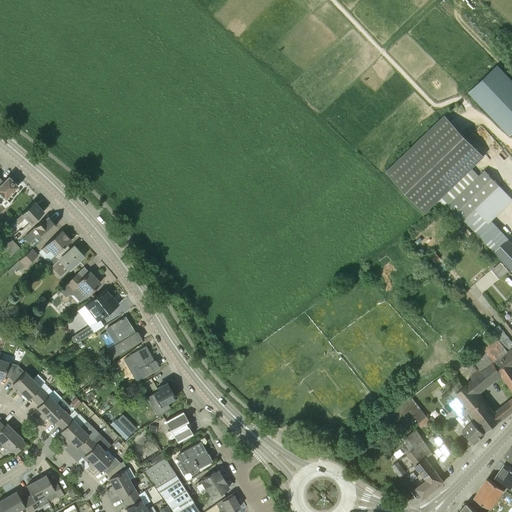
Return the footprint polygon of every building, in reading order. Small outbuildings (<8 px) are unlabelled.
[(478,84),(511,121),(511,61),(508,57),(478,84)] [(444,114),(385,171),(425,213),(484,156),(444,114)] [(474,171),(444,200),(463,219),(499,185),(485,170),(479,176),(474,171)] [(0,213),(5,208),(0,203),(18,186),(8,177),(0,184),(0,213)] [(31,224),(44,212),(33,202),(14,220),(17,224),(21,221),(25,218),(31,224)] [(39,242),(56,226),(47,215),(23,237),(28,243),(34,237),(39,242)] [(54,255),(71,240),(62,230),(42,248),(46,253),(50,250),(54,255)] [(0,248),(4,253),(15,243),(10,238),(0,246),(0,248)] [(15,243),(4,253),(9,258),(20,248),(15,243)] [(77,249),(74,246),(58,260),(54,255),(45,264),(50,269),(51,267),(60,277),(68,270),(68,271),(84,257),(82,255),(83,253),(78,248),(77,249)] [(25,267),(38,255),(32,249),(19,260),(25,267)] [(100,283),(89,272),(81,279),(76,274),(66,283),(59,290),(56,293),(58,295),(61,292),(66,297),(68,295),(73,295),(79,301),(87,294),(92,290),(100,283)] [(459,297),(466,292),(460,284),(453,290),(459,297)] [(97,321),(118,305),(105,288),(84,304),(97,321)] [(134,333),(125,318),(109,327),(109,328),(105,331),(114,345),(105,350),(111,359),(141,341),(136,332),(134,333)] [(75,345),(81,341),(80,341),(93,333),(89,326),(70,337),(75,345)] [(511,342),(511,343),(499,326),(492,331),(495,336),(508,352),(509,352),(493,364),(502,376),(511,390),(511,342)] [(453,395),(463,406),(479,393),(501,377),(502,376),(493,364),(509,352),(508,352),(495,336),(469,356),(467,352),(458,359),(464,368),(473,361),(479,369),(472,374),(470,376),(472,379),(467,383),(468,384),(463,387),(459,382),(460,381),(450,368),(442,374),(452,388),(451,389),(455,394),(453,395)] [(153,361),(145,346),(129,355),(134,363),(131,365),(135,372),(134,373),(134,375),(134,377),(136,378),(137,378),(138,378),(139,379),(143,376),(158,368),(154,360),(153,361)] [(10,378),(18,365),(0,359),(0,377),(3,378),(4,376),(10,378)] [(18,394),(33,379),(25,371),(24,371),(18,365),(10,378),(14,382),(12,383),(18,389),(15,391),(18,394)] [(34,401),(45,391),(33,379),(18,394),(20,396),(23,394),(28,399),(30,397),(34,401)] [(164,388),(162,385),(155,389),(156,391),(152,393),(160,408),(176,399),(168,385),(164,388)] [(472,421),(474,420),(469,414),(463,406),(453,395),(455,394),(451,389),(451,390),(447,393),(453,400),(448,404),(458,415),(456,417),(465,428),(462,430),(473,443),(484,434),(472,421)] [(42,418),(57,403),(45,391),(34,401),(38,405),(36,407),(42,413),(39,415),(42,418)] [(92,393),(86,397),(90,403),(96,398),(92,393)] [(476,418),(487,431),(500,421),(500,420),(494,411),(479,393),(463,406),(469,414),(474,420),(476,418)] [(76,397),(70,403),(75,408),(81,402),(76,397)] [(418,423),(426,416),(411,397),(385,417),(391,424),(409,411),(418,423)] [(511,397),(494,411),(500,420),(511,410),(511,397)] [(58,425),(69,415),(64,410),(69,405),(62,398),(57,403),(42,418),(44,420),(47,418),(52,423),(54,421),(58,425)] [(193,434),(189,426),(190,426),(190,424),(183,411),(165,421),(171,430),(178,443),(193,434)] [(66,442),(81,427),(69,415),(58,425),(63,429),(60,431),(66,437),(63,439),(66,442)] [(426,416),(418,423),(422,427),(430,421),(426,416)] [(432,416),(428,418),(433,425),(437,422),(432,416)] [(0,440),(3,443),(15,431),(7,423),(0,418),(0,440)] [(115,418),(110,424),(125,439),(131,434),(115,418)] [(149,425),(148,432),(155,433),(157,426),(149,425)] [(93,439),(99,433),(101,431),(96,427),(88,434),(81,427),(66,442),(68,444),(71,442),(76,447),(79,445),(83,449),(93,439)] [(425,477),(434,471),(435,470),(426,457),(431,453),(416,430),(403,439),(406,443),(402,446),(407,453),(411,451),(419,462),(416,465),(425,477)] [(15,431),(3,443),(11,451),(12,450),(16,454),(26,444),(22,440),(23,439),(15,431)] [(90,466),(105,451),(111,445),(99,433),(93,439),(83,449),(87,453),(84,455),(90,461),(88,463),(90,466)] [(443,470),(457,457),(438,437),(433,441),(439,447),(438,448),(443,453),(439,457),(442,461),(438,464),(443,470)] [(204,455),(198,444),(177,456),(180,462),(177,464),(183,475),(197,468),(197,469),(212,461),(207,453),(204,455)] [(107,473),(118,465),(105,451),(90,466),(92,468),(95,466),(100,471),(102,469),(106,473),(107,473)] [(407,453),(416,465),(419,462),(411,451),(407,453)] [(149,460),(152,465),(164,458),(161,452),(149,460)] [(173,511),(199,511),(200,511),(182,484),(164,458),(152,465),(143,470),(144,471),(173,511)] [(112,490),(130,480),(124,470),(127,468),(123,461),(118,465),(107,473),(109,478),(113,485),(110,487),(112,490)] [(400,477),(405,473),(397,462),(392,466),(400,477)] [(511,487),(511,469),(505,464),(496,477),(511,488),(511,487)] [(212,498),(229,488),(218,471),(201,481),(212,498)] [(443,482),(434,471),(425,477),(424,478),(425,480),(416,486),(417,487),(416,488),(423,497),(443,482)] [(36,480),(45,495),(54,490),(58,497),(63,494),(56,481),(51,484),(46,475),(36,480)] [(481,503),(484,505),(491,510),(504,491),(487,479),(474,498),(481,503)] [(35,501),(45,495),(36,480),(26,486),(32,495),(27,498),(34,510),(39,507),(35,501)] [(125,502),(138,495),(130,480),(112,490),(113,493),(116,491),(120,498),(123,497),(125,502)] [(30,511),(34,510),(27,498),(22,500),(16,491),(7,497),(15,511),(25,507),(27,511),(30,511)] [(232,511),(240,507),(232,494),(221,501),(216,504),(217,505),(220,511),(232,511)] [(141,511),(147,509),(138,495),(125,502),(128,507),(126,508),(128,511),(141,511)] [(14,511),(15,511),(7,497),(0,500),(0,508),(2,511),(0,511),(14,511)] [(479,511),(484,505),(481,503),(474,498),(466,504),(460,511),(479,511)]
